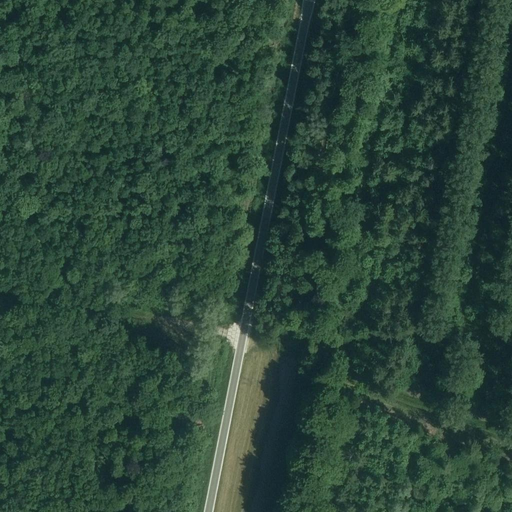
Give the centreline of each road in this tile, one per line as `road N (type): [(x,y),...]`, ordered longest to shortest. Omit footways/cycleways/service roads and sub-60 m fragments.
road 1 (unclassified): [(207,511),(308,0)]
road 2 (track): [(511,324),(330,347),(241,337)]
road 3 (track): [(511,447),(309,380),(312,367),(300,347)]
road 4 (track): [(511,433),(312,367),(330,347)]
road 5 (track): [(309,380),(279,511)]
